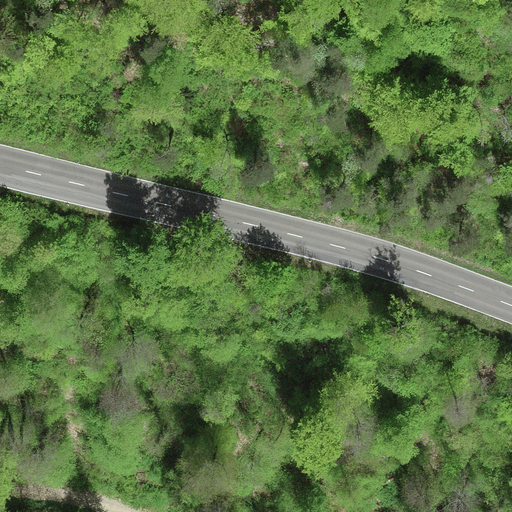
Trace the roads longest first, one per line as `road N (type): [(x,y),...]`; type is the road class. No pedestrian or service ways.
road 1 (primary): [(511,304),(373,255),(0,164)]
road 2 (track): [(144,511),(81,489),(0,482)]
